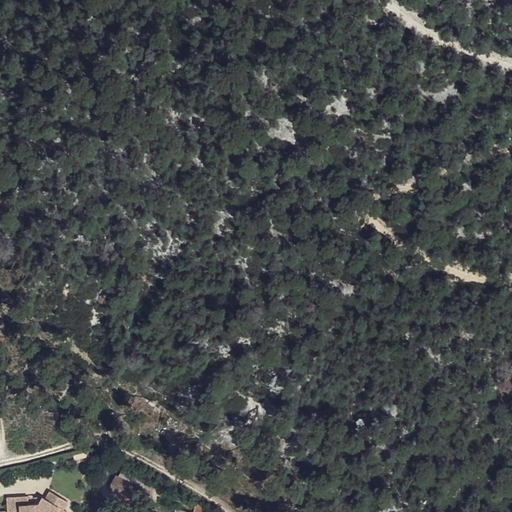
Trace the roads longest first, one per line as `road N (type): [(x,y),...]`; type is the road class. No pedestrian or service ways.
road 1 (track): [(511,272),(460,276),(364,218),(386,190),(511,146)]
road 2 (track): [(0,461),(112,440),(235,511)]
road 3 (track): [(511,65),(419,29),(383,0)]
